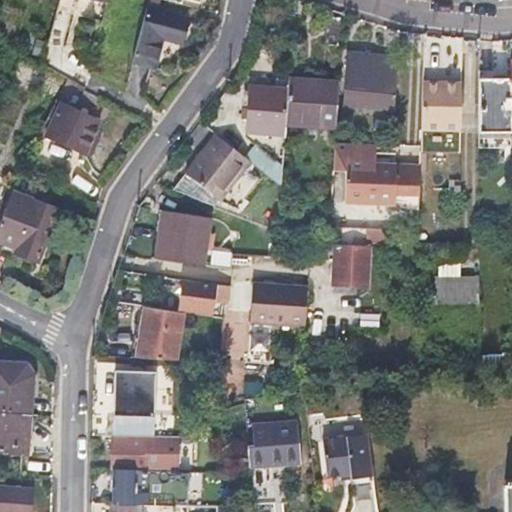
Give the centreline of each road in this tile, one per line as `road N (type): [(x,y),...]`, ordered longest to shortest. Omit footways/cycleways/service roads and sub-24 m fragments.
road 1 (residential): [(75,345),(118,203),(229,43),(242,0)]
road 2 (residential): [(72,511),(75,345)]
road 3 (residential): [(363,0),(411,14),(511,20)]
